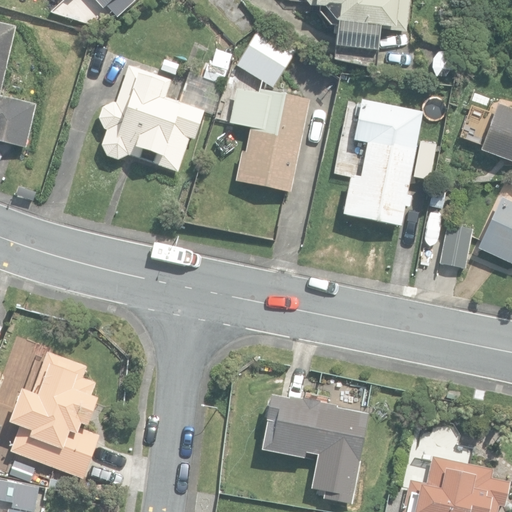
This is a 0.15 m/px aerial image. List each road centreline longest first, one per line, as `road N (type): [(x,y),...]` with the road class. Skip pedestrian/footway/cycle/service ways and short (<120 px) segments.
road 1 (tertiary): [(511,350),(184,285)]
road 2 (residential): [(184,285),(166,511)]
road 3 (tertiary): [(184,285),(0,229)]
